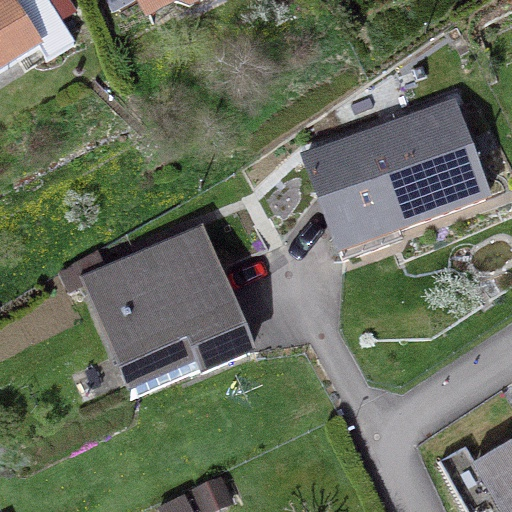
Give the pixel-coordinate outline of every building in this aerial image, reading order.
[(46,63),(73,47),(59,24),(32,39),(9,1),(10,0),(0,0),(0,73),(38,50),(46,63)] [(137,0),(146,15),(172,2),(189,7),(202,0),(137,0)] [(366,139),(303,161),(342,263),(389,246),(385,236),(487,200),(453,107),(412,122),(418,139),(372,156),(366,139)] [(137,401),(249,355),(199,235),(85,283),(137,401)] [(511,511),(511,444),(474,467),(500,511),(511,511)]
